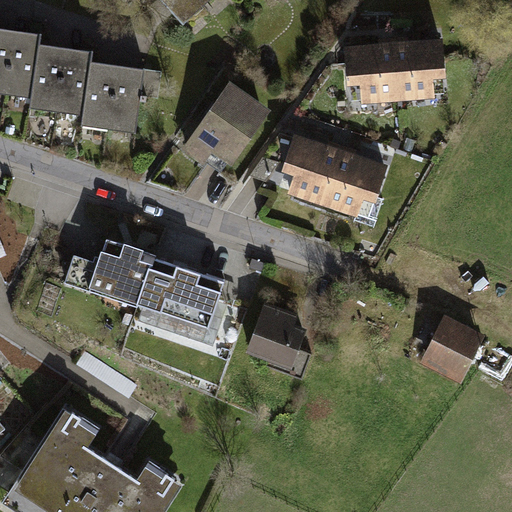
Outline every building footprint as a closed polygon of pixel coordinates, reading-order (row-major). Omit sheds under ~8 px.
[(161,0),(183,25),(210,0),(161,0)] [(0,31),(0,96),(31,100),(30,109),(82,117),(81,128),(136,136),(144,71),(90,64),(92,53),(39,47),(40,36),(0,31)] [(441,40),(394,43),(398,98),(434,95),(433,77),(444,76),(441,40)] [(394,43),(347,47),(350,82),(361,82),(362,99),(398,98),(394,43)] [(230,89),(186,149),(204,163),(213,151),(232,165),(267,117),(230,89)] [(323,205),(340,154),(295,139),(285,169),(299,173),(292,194),(323,205)] [(387,170),(340,154),(323,205),(358,215),(364,198),(376,202),(387,170)] [(109,239),(92,293),(142,308),(157,259),(158,256),(109,239)] [(227,283),(157,259),(142,308),(210,332),(227,283)] [(301,316),(268,304),(248,353),(267,361),(265,365),(304,380),(314,353),(303,349),(310,330),(298,325),(301,316)] [(445,317),(420,365),(462,385),(486,337),(445,317)] [(99,434),(65,413),(8,502),(24,511),(167,511),(185,485),(146,460),(131,482),(87,453),(99,434)]
